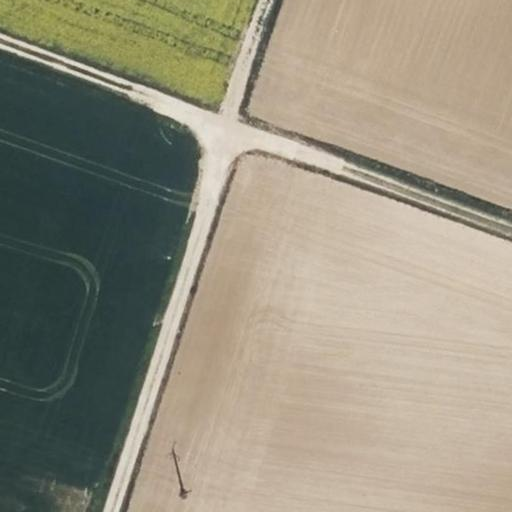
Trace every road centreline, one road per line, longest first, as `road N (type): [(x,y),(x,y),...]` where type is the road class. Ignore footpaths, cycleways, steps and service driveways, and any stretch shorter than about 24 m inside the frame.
road 1 (track): [(0,48),(511,238)]
road 2 (track): [(118,511),(237,132)]
road 3 (track): [(284,0),(237,132)]
